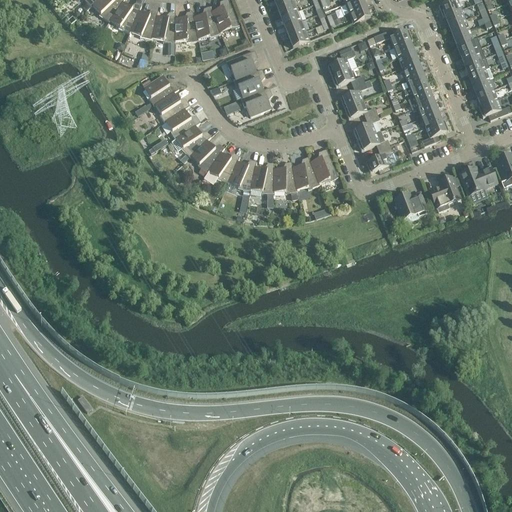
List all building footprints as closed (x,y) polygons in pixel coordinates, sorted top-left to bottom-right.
[(99,0),(82,0),(83,0),(87,5),(83,9),(86,13),(92,8),(92,7),(99,0)] [(110,22),(122,4),(125,0),(117,0),(117,1),(116,0),(99,0),(92,7),(92,8),(100,16),(99,17),(109,24),(110,22)] [(273,0),(277,9),(294,3),(292,0),(273,0)] [(362,0),(359,0),(345,6),(349,16),(366,9),(362,0)] [(211,14),(220,35),(230,31),(231,32),(239,29),(228,1),(220,4),(222,10),(212,14),(211,14)] [(457,1),(438,8),(442,19),(443,19),(445,19),(445,18),(461,12),(457,1)] [(484,3),(488,13),(493,11),(489,1),(484,3)] [(281,20),(298,13),(294,3),(277,9),(281,20)] [(110,22),(119,29),(118,31),(130,36),(130,34),(139,13),(141,8),(135,6),(133,11),(122,4),(110,22)] [(194,19),(198,41),(209,39),(209,41),(221,36),(220,35),(211,14),(212,14),(210,9),(204,11),(206,17),(194,19)] [(366,9),(349,16),(353,26),(370,20),(366,9)] [(152,40),(151,40),(156,19),(157,19),(158,13),(152,12),(151,18),(139,13),(130,34),(140,38),(140,40),(152,42),(152,40)] [(461,12),(445,18),(445,19),(449,28),(465,22),(461,12)] [(285,30),(302,23),(298,13),(281,20),(285,30)] [(198,41),(194,19),(193,14),(187,15),(188,20),(175,21),(174,43),(175,43),(186,43),(186,45),(198,43),(198,41)] [(175,21),(175,15),(169,15),(169,21),(157,19),(156,19),(151,40),(152,40),(163,43),(163,45),(175,45),(175,43),(174,43),(175,21)] [(465,22),(449,28),(453,38),(469,32),(465,22)] [(289,40),(306,33),(302,23),(285,30),(289,40)] [(96,31),(90,39),(95,42),(101,34),(96,31)] [(391,32),(374,39),(376,45),(390,40),(394,50),(410,44),(413,43),(408,32),(393,38),(391,32)] [(469,32),(453,38),(457,48),(473,42),(469,32)] [(293,50),(310,43),(306,33),(289,40),(293,50)] [(473,42),(457,48),(461,58),(480,50),(477,40),(473,42)] [(362,52),(369,49),(366,42),(359,45),(362,52)] [(119,44),(117,50),(123,52),(125,46),(119,44)] [(410,44),(394,50),(398,60),(414,54),(410,44)] [(480,50),(461,58),(465,68),(484,60),(480,50)] [(204,61),(216,59),(214,51),(203,53),(204,61)] [(342,63),(327,68),(331,79),(350,72),(350,71),(346,62),(354,59),(352,52),(340,57),(342,63)] [(254,53),(226,64),(229,72),(231,71),(235,82),(256,74),(256,73),(252,63),(257,61),(254,53)] [(414,54),(398,60),(402,70),(418,64),(414,54)] [(484,60),(465,68),(468,78),(488,70),(484,60)] [(140,61),(137,69),(146,69),(148,62),(140,61)] [(406,80),(422,74),(418,64),(402,70),(406,80)] [(488,70),(468,78),(472,88),(489,82),(492,80),(488,70)] [(235,82),(233,82),(237,91),(238,90),(242,100),(243,100),(264,92),(263,92),(259,81),(264,79),(261,71),(256,73),(256,74),(235,82)] [(350,72),(331,79),(336,89),(350,83),(353,89),(364,84),(362,78),(354,81),(350,72)] [(410,90),(426,84),(422,74),(406,80),(410,90)] [(174,94),(178,91),(174,85),(169,88),(163,78),(151,85),(149,82),(143,86),(144,89),(144,90),(150,100),(149,101),(152,106),(153,108),(155,107),(174,94)] [(355,95),(340,100),(344,111),(363,104),(359,94),(367,91),(372,89),(370,82),(364,84),(353,89),(355,95)] [(489,82),(472,88),(476,98),(493,92),(489,82)] [(412,95),(414,100),(430,94),(426,84),(410,90),(404,92),(406,98),(412,95)] [(210,93),(213,98),(222,95),(219,89),(210,93)] [(242,100),(241,101),(244,109),(246,108),(250,119),(271,111),(267,100),(272,98),(269,90),(263,92),(264,92),(243,100),(242,100)] [(493,92),(476,98),(480,108),(497,102),(493,92)] [(184,111),(185,111),(189,108),(185,101),(180,104),(174,94),(155,107),(161,116),(159,118),(164,125),(166,124),(166,123),(184,111)] [(430,94),(414,100),(418,110),(434,104),(430,94)] [(480,108),(478,109),(483,120),(488,118),(490,123),(511,115),(509,109),(501,112),(497,102),(480,108)] [(237,104),(224,109),(227,116),(240,111),(237,104)] [(363,104),(344,111),(348,121),(363,115),(365,121),(377,116),(375,112),(375,110),(367,113),(363,104)] [(422,120),(438,114),(434,104),(418,110),(422,120)] [(191,121),(185,111),(184,111),(166,123),(166,124),(172,133),(170,134),(175,141),(176,140),(195,128),(200,125),(195,118),(191,121)] [(426,130),(442,123),(438,114),(422,120),(426,130)] [(368,127),(353,132),(357,143),(376,136),(372,126),(380,123),(377,116),(365,121),(368,127)] [(424,150),(436,145),(434,139),(448,133),(444,123),(442,123),(426,130),(430,140),(422,143),(424,150)] [(176,140),(176,141),(172,144),(178,153),(181,151),(186,156),(180,162),(183,166),(189,160),(191,158),(207,142),(207,143),(211,139),(206,135),(201,137),(195,128),(176,140)] [(141,133),(135,136),(139,142),(144,138),(141,133)] [(376,136),(357,143),(361,153),(376,147),(378,153),(390,148),(387,142),(384,143),(380,134),(376,136)] [(413,136),(405,139),(407,145),(415,141),(413,136)] [(221,154),(224,150),(219,147),(216,151),(207,143),(207,142),(191,158),(199,166),(197,168),(201,171),(198,176),(200,177),(204,180),(208,173),(221,154)] [(380,159),(365,164),(370,175),(383,170),(388,168),(384,158),(392,155),(390,148),(378,153),(380,159)] [(318,185),(319,185),(329,181),(330,183),(338,180),(327,152),(319,155),(321,160),(310,164),(318,185)] [(231,161),(221,154),(208,173),(204,180),(213,186),(217,181),(228,186),(229,184),(228,184),(237,163),(238,164),(240,159),(234,156),(231,161)] [(511,182),(511,181),(511,180),(511,155),(497,161),(505,183),(502,185),(504,190),(511,186),(511,182)] [(296,192),(297,192),(307,190),(308,192),(320,187),(319,185),(318,185),(310,164),(308,160),(303,162),(304,167),(293,170),(292,170),(296,192)] [(228,184),(229,184),(239,189),(238,191),(245,192),(250,193),(251,191),(250,191),(255,169),(256,169),(257,164),(250,163),(249,168),(238,164),(237,163),(228,184)] [(273,194),(274,194),(285,194),(285,196),(291,195),(292,202),(298,201),(297,194),(297,192),(296,192),(292,170),(293,170),(292,165),(285,166),(285,171),(274,171),(273,194)] [(274,194),(273,194),(274,171),(274,166),(268,166),(267,171),(256,169),(255,169),(250,191),(251,191),(261,194),(261,196),(268,196),(274,196),(274,194)] [(476,169),(459,176),(468,198),(485,191),(497,186),(491,170),(479,175),(476,169)] [(447,206),(460,201),(452,179),(439,184),(441,190),(430,194),(439,215),(449,211),(447,206)] [(428,215),(423,201),(420,195),(411,198),(410,196),(408,197),(405,196),(404,198),(395,202),(404,225),(406,227),(411,225),(412,222),(418,220),(418,219),(426,216),(425,216),(428,215)]
